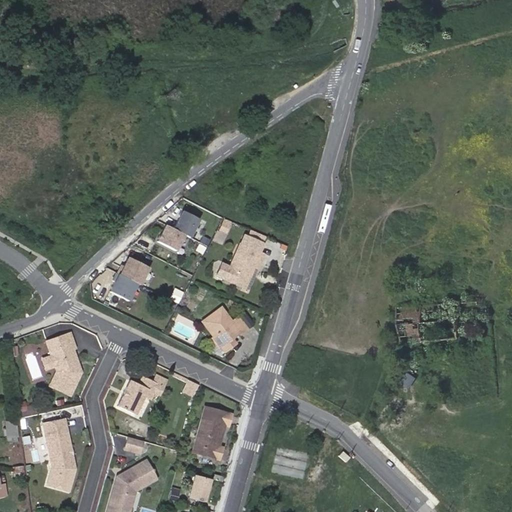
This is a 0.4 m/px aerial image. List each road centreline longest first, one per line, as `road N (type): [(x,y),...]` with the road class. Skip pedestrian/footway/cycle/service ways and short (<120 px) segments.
road 1 (residential): [(348,86),(313,90),(198,167),(57,299)]
road 2 (residential): [(262,395),(348,86)]
road 3 (residential): [(419,511),(339,430),(262,395)]
road 4 (residential): [(123,332),(94,395),(102,446),(84,511)]
road 5 (residential): [(123,332),(262,395)]
road 6 (residential): [(231,511),(262,395)]
